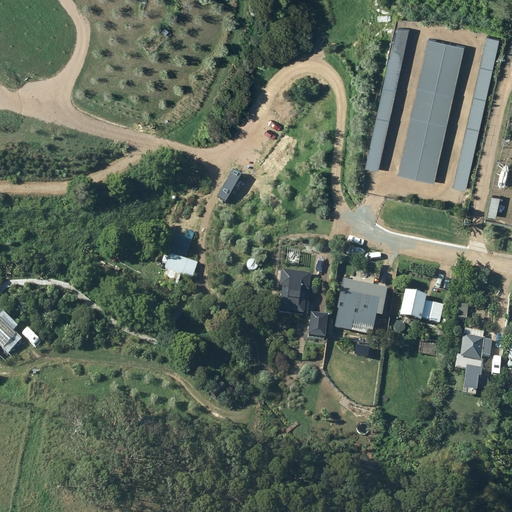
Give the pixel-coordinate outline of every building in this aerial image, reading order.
[(380,172),(410,32),(401,30),(396,50),(395,50),(393,60),(391,60),(368,170),(380,172)] [(468,192),(501,42),(488,39),(455,189),(468,192)] [(436,185),(466,49),(430,41),(400,177),(436,185)] [(196,261),(168,251),(162,268),(190,278),(196,261)] [(309,270),(280,267),(276,309),(307,312),(309,291),(305,291),(305,287),(307,288),(309,270)] [(356,308),(379,313),(385,285),(351,278),(352,275),(350,272),(347,272),(344,274),(343,277),(340,277),(336,299),(357,303),(356,308)] [(418,316),(438,321),(442,303),(423,299),(425,292),(424,291),(425,288),(414,286),(413,289),(402,287),(396,313),(417,318),(418,316)] [(470,304),(459,303),(458,318),(469,319),(470,304)] [(0,345),(7,353),(22,338),(14,329),(18,325),(3,310),(0,312),(0,345)] [(309,310),(306,333),(322,335),(326,313),(309,310)] [(458,355),(479,359),(480,351),(485,352),(487,343),(490,344),(491,339),(488,338),(488,337),(481,336),(483,330),(463,326),(458,355)] [(455,390),(467,392),(471,374),(458,372),(457,377),(452,376),(450,384),(456,385),(455,390)] [(417,430),(411,424),(406,430),(409,433),(412,430),(415,432),(417,430)]
